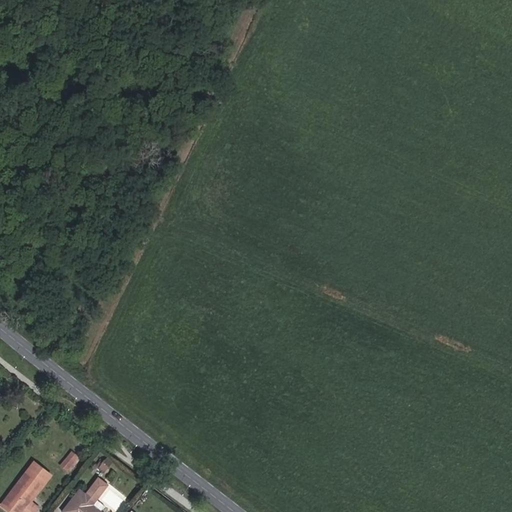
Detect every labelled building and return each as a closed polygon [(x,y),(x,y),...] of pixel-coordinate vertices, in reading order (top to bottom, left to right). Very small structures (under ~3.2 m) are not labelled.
[(74,462),(78,457),(72,452),(68,457),(74,462)] [(62,465),(68,470),(74,462),(68,457),(62,465)] [(6,500),(22,511),(34,511),(37,508),(30,502),(50,476),(34,463),(6,500)] [(106,478),(111,472),(100,463),(94,472),(100,476),(101,474),(106,478)] [(99,511),(92,506),(96,501),(107,487),(97,480),(85,496),(79,491),(63,511),(99,511)] [(22,511),(6,500),(1,506),(9,511),(22,511)] [(99,511),(102,506),(96,501),(92,506),(99,511)]
